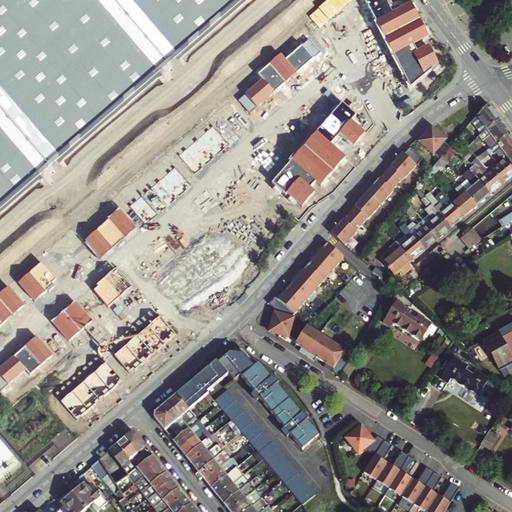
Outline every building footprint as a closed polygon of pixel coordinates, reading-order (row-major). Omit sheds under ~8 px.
[(0,0),(0,206),(239,0),(0,0)] [(364,0),(410,88),(433,70),(432,69),(439,65),(429,46),(417,52),(414,45),(429,38),(412,4),(392,14),(385,0),(364,0)] [(239,102),(250,114),(320,53),(309,40),(287,60),(281,53),(257,74),(263,81),(239,102)] [(486,105),(476,117),(469,126),(477,137),(479,136),(500,119),(488,103),(486,105)] [(342,105),(272,184),(294,204),(296,203),(302,208),(315,194),(309,188),(314,182),(320,187),(346,158),(330,145),(338,136),(352,148),(365,134),(351,122),(355,117),(342,105)] [(510,133),(500,119),(479,136),(482,141),(491,135),(497,144),(510,133)] [(446,140),(434,131),(431,133),(429,131),(419,144),(439,160),(450,147),(444,142),(446,140)] [(511,135),(510,133),(497,144),(494,145),(486,151),(489,154),(492,152),(498,160),(501,157),(507,156),(511,152),(511,135)] [(471,142),(462,134),(458,138),(468,148),(472,143),(471,142)] [(486,151),(494,145),(492,142),(483,150),(485,153),(486,151)] [(424,161),(411,149),(405,156),(418,167),(424,161)] [(485,153),(477,158),(480,161),(489,154),(486,151),(485,153)] [(392,168),(386,175),(399,186),(404,180),(405,181),(418,167),(405,156),(404,154),(391,168),(392,168)] [(441,170),(448,162),(443,157),(436,165),(441,170)] [(477,164),(469,170),(489,195),(502,184),(491,171),(489,168),(487,169),(480,161),(477,158),(474,161),(477,164)] [(489,168),(491,171),(502,184),(511,175),(511,169),(506,162),(505,160),(498,165),(495,162),(489,168)] [(472,187),(465,192),(476,206),(489,195),(469,170),(462,176),(472,187)] [(380,180),(368,194),(382,206),(394,193),(393,192),(399,186),(386,175),(381,181),(380,180)] [(444,190),(442,192),(449,200),(457,193),(445,179),(439,184),(444,190)] [(465,192),(452,204),(463,217),(476,206),(465,192)] [(382,206),(368,194),(355,207),(356,208),(350,215),(363,226),(369,219),(369,220),(382,206)] [(430,203),(431,205),(450,228),(463,217),(452,204),(444,210),(439,204),(437,206),(433,201),(430,203)] [(417,214),(407,202),(403,207),(412,218),(417,214)] [(438,239),(450,228),(431,205),(429,207),(432,211),(428,214),(433,220),(427,225),(438,239)] [(84,241),(100,260),(137,229),(121,210),(84,241)] [(511,213),(502,220),(505,226),(511,221),(511,213)] [(344,220),(332,234),(346,246),(358,233),(357,232),(363,226),(350,215),(345,221),(344,220)] [(438,239),(427,225),(422,220),(409,231),(425,250),(438,239)] [(425,250),(409,231),(404,225),(400,228),(405,234),(410,239),(400,247),(412,261),(425,250)] [(473,230),(461,239),(470,249),(482,241),(473,230)] [(396,242),(400,247),(410,239),(405,234),(396,242)] [(321,246),(315,253),(318,255),(334,270),(344,259),(328,244),(324,248),(321,246)] [(395,275),(412,261),(400,247),(385,260),(381,256),(378,259),(382,264),(384,263),(395,275)] [(312,262),(308,266),(325,281),(334,270),(318,255),(315,253),(309,260),(312,262)] [(19,283),(34,302),(54,286),(51,282),(55,280),(43,264),(19,283)] [(302,268),(295,275),(298,278),(315,292),(325,281),(308,266),(304,270),(302,268)] [(94,291),(108,307),(131,288),(116,270),(97,286),(98,288),(94,291)] [(292,284),(289,288),(305,303),(315,292),(298,278),(295,275),(289,282),(292,284)] [(0,326),(24,306),(8,287),(0,293),(0,326)] [(282,290),(276,297),(295,314),(305,303),(289,288),(285,293),(282,290)] [(295,314),(276,297),(269,304),(279,313),(277,318),(274,317),(270,332),(288,337),(294,318),(291,318),(293,316),(295,314)] [(52,322),(69,341),(93,322),(76,302),(52,322)] [(421,341),(432,324),(396,302),(383,323),(391,328),(393,324),(421,341)] [(115,356),(129,373),(134,368),(136,370),(175,335),(159,317),(115,356)] [(511,325),(482,341),(485,347),(511,332),(511,325)] [(321,334),(308,326),(296,345),(301,348),(299,351),(307,356),(321,334)] [(511,332),(485,347),(498,372),(505,368),(511,365),(511,332)] [(333,342),(321,334),(307,356),(315,361),(317,358),(321,361),(333,342)] [(0,368),(0,389),(0,390),(26,369),(30,375),(53,356),(38,338),(0,368)] [(346,350),(333,342),(321,361),(326,364),(324,367),(339,377),(348,363),(341,358),(346,350)] [(234,382),(241,376),(254,393),(251,396),(256,402),(260,400),(284,429),(281,432),(286,438),(289,436),(301,451),(317,436),(305,421),(307,420),(302,413),(300,415),(276,385),(278,383),(272,376),(270,378),(258,363),(254,366),(243,353),(230,352),(218,362),(217,360),(177,394),(190,410),(209,394),(207,392),(229,375),(234,382)] [(478,398),(488,381),(453,359),(440,380),(448,386),(450,381),(478,398)] [(61,402),(77,420),(122,382),(106,363),(61,402)] [(409,414),(424,422),(442,392),(427,383),(409,414)] [(284,460),(228,391),(215,401),(271,470),(302,507),(314,497),(288,465),(286,467),(282,462),(284,460)] [(190,428),(199,421),(190,410),(177,394),(168,401),(190,428)] [(190,428),(168,401),(155,413),(155,418),(164,430),(170,425),(180,436),(190,428)] [(190,428),(180,436),(173,441),(180,449),(195,436),(201,431),(205,429),(199,421),(190,428)] [(371,439),(362,427),(346,439),(359,454),(364,449),(375,456),(385,442),(378,437),(374,441),(371,445),(371,444),(369,441),(371,439)] [(201,431),(195,436),(180,449),(186,457),(202,444),(211,437),(207,432),(205,429),(201,431)] [(499,437),(490,431),(481,446),(490,451),(499,437)] [(136,434),(132,432),(124,439),(144,463),(153,455),(136,434)] [(0,487),(26,466),(0,434),(0,487)] [(202,444),(186,457),(192,465),(208,452),(215,447),(217,444),(211,437),(202,444)] [(144,463),(124,439),(117,446),(129,461),(136,470),(137,469),(139,467),(144,463)] [(393,447),(385,442),(375,456),(364,474),(377,482),(388,464),(383,461),(393,447)] [(215,447),(208,452),(192,465),(199,473),(214,460),(224,452),(219,447),(217,444),(215,447)] [(129,461),(117,446),(110,451),(128,476),(132,473),(136,470),(129,461)] [(214,460),(199,473),(205,480),(221,467),(226,463),(230,460),(229,458),(224,452),(214,460)] [(409,457),(402,453),(393,467),(388,464),(377,482),(389,490),(409,457)] [(153,455),(144,463),(139,467),(137,469),(136,470),(132,473),(128,476),(130,477),(136,485),(144,478),(160,465),(153,455)] [(408,477),(417,462),(409,457),(389,490),(401,498),(413,480),(408,477)] [(119,491),(100,460),(91,468),(115,495),(119,491)] [(205,480),(211,488),(227,476),(233,471),(237,468),(230,460),(226,463),(221,467),(205,480)] [(150,486),(166,472),(160,465),(144,478),(136,485),(142,493),(150,486)] [(217,496),(233,483),(239,478),(243,475),(237,468),(233,471),(227,476),(211,488),(217,496)] [(434,473),(427,468),(417,483),(413,480),(401,498),(414,506),(434,473)] [(157,493),(173,480),(166,472),(150,486),(142,493),(148,501),(151,498),(152,498),(157,493)] [(442,478),(434,473),(414,506),(423,511),(426,511),(437,496),(433,493),(442,478)] [(217,496),(224,504),(249,483),(243,475),(239,478),(233,483),(217,496)] [(179,488),(173,480),(157,493),(152,498),(151,498),(148,501),(154,509),(158,505),(179,488)] [(249,483),(224,504),(230,511),(256,491),(249,483)] [(444,511),(459,489),(451,484),(442,499),(437,496),(426,511),(444,511)] [(92,503),(98,511),(107,503),(91,485),(87,489),(84,485),(73,494),(86,509),(92,503)] [(165,511),(169,509),(185,496),(179,488),(158,505),(154,509),(156,511),(165,511)] [(230,511),(245,511),(262,499),(256,491),(230,511)] [(81,511),(86,509),(73,494),(62,503),(66,507),(60,511),(81,511)] [(181,511),(191,504),(185,496),(169,509),(165,511),(181,511)] [(245,511),(261,511),(265,509),(268,506),(262,499),(245,511)]
